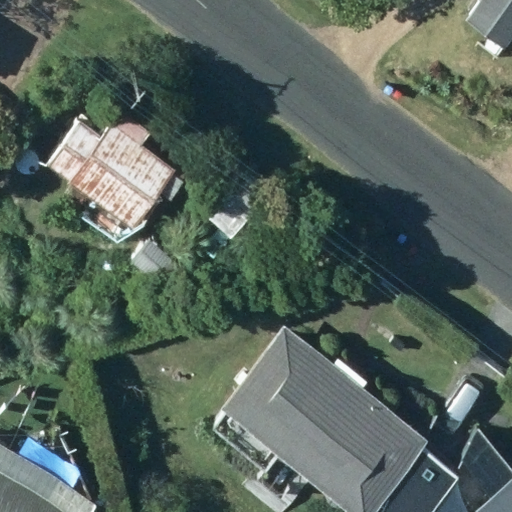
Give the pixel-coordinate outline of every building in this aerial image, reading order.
[(511,0),(468,0),(502,30),(511,18),(511,0)] [(49,172),(134,234),(161,198),(171,205),(194,173),(173,158),(167,167),(143,150),(151,138),(121,117),(101,145),(80,129),(49,172)] [(131,265),(161,289),(179,268),(150,243),(131,265)] [(224,412),(342,511),(435,511),(461,481),(288,335),(224,412)] [(145,419),(131,384),(103,394),(116,430),(145,419)] [(511,511),(511,457),(476,421),(454,444),(485,474),(471,489),(494,511),(511,511)] [(0,511),(92,511),(97,506),(0,449),(0,511)]
